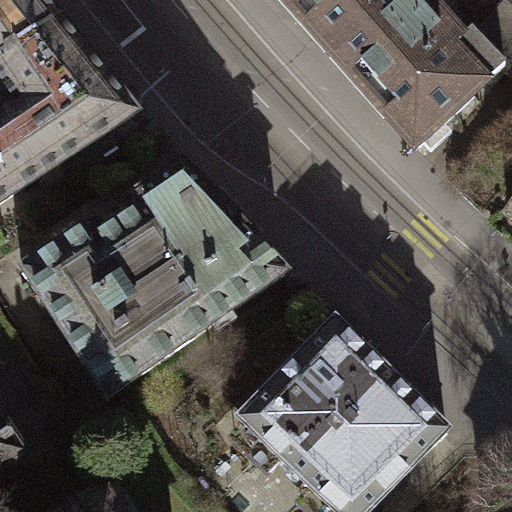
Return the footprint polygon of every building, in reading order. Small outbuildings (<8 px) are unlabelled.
[(39,0),(0,0),(0,60),(59,23),(39,0)] [(275,0),(416,154),(510,69),(447,0),(275,0)] [(0,201),(137,115),(59,23),(0,60),(0,88),(11,106),(0,112),(0,201)] [(93,224),(21,273),(108,398),(283,278),(180,168),(134,199),(141,210),(102,237),(93,224)] [(366,511),(452,425),(332,307),(231,409),(336,511),(366,511)] [(0,478),(34,456),(0,406),(0,478)] [(126,511),(109,487),(71,511),(126,511)]
